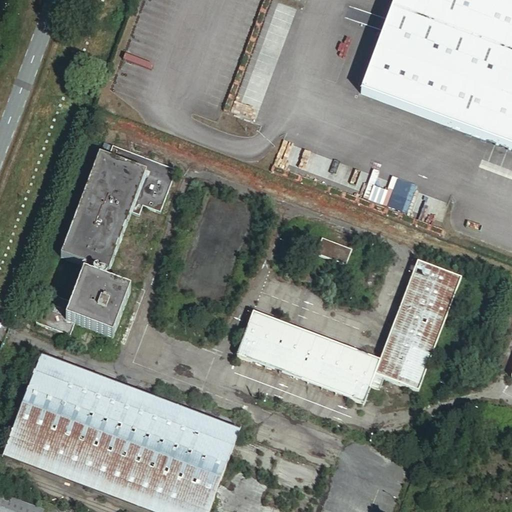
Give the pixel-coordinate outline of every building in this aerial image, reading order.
[(511,0),(394,0),(361,92),(511,148),(511,0)] [(176,174),(104,146),(62,261),(107,278),(131,216),(139,219),(143,209),(160,216),(176,174)] [(334,253),(336,246),(321,241),(314,258),(347,271),(352,259),(334,253)] [(355,252),(336,246),(334,253),(352,259),(355,252)] [(381,363),(376,377),(386,381),(420,394),(463,280),(418,264),(381,363)] [(499,269),(495,267),(474,323),(479,325),(482,316),(486,317),(490,308),(486,306),(500,269),(499,269)] [(48,297),(37,327),(70,339),(75,327),(112,341),(130,294),(83,277),(72,307),(48,297)] [(32,296),(22,291),(18,302),(29,306),(32,296)] [(252,316),(247,328),(376,377),(381,363),(252,316)] [(376,377),(247,328),(236,359),(365,407),(371,391),(376,377)] [(41,355),(4,456),(156,511),(207,511),(238,428),(41,355)] [(386,381),(376,377),(371,391),(381,394),(386,381)] [(0,511),(33,511),(0,499),(0,511)]
